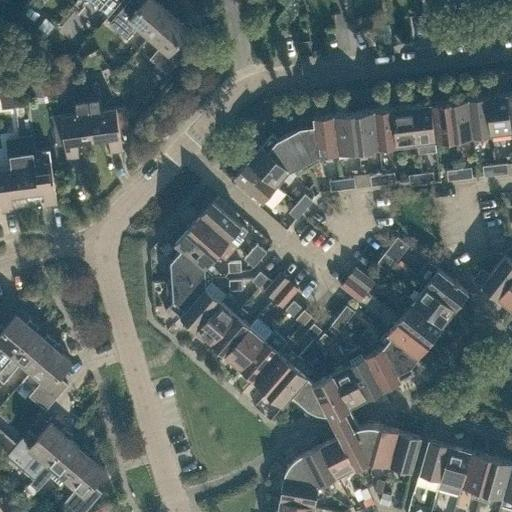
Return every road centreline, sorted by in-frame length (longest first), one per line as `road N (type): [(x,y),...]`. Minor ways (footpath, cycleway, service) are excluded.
road 1 (unknown): [(167,471),(246,465),(319,417),(391,405),(511,444)]
road 2 (unclassified): [(100,242),(179,508)]
road 3 (unclassified): [(511,47),(261,82)]
road 4 (unclassified): [(261,82),(185,147),(100,242)]
